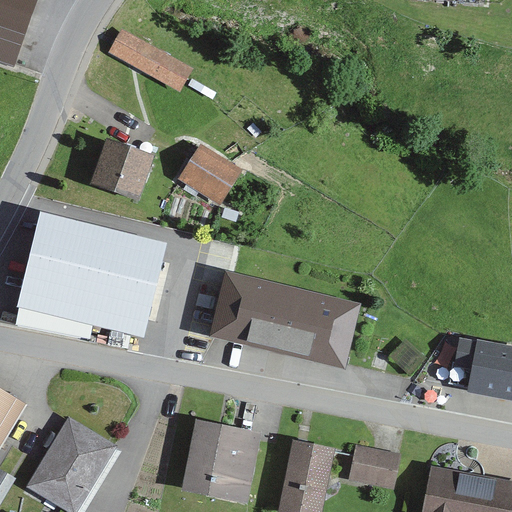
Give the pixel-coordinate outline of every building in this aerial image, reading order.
[(0,0),(0,61),(16,68),(38,0),(0,0)] [(123,29),(110,53),(181,92),(194,69),(123,29)] [(109,139),(93,183),(141,199),(156,156),(109,139)] [(242,172),(204,146),(182,179),(220,205),(242,172)] [(168,244),(40,213),(18,307),(21,308),(93,325),(146,337),(168,244)] [(360,305),(227,272),(211,336),(345,369),(360,305)] [(93,325),(21,308),(17,325),(90,340),(93,325)] [(511,347),(459,337),(450,384),(511,396),(511,347)] [(427,357),(407,338),(390,357),(411,375),(427,357)] [(0,388),(0,450),(27,405),(0,388)] [(69,419),(27,488),(66,511),(76,511),(116,448),(69,419)] [(197,421),(183,490),(249,504),(263,434),(197,421)] [(293,442),(278,511),(321,511),(335,450),(293,442)] [(401,455),(357,446),(350,478),(393,488),(401,455)] [(511,511),(511,482),(433,467),(424,511),(511,511)] [(0,469),(0,505),(0,506),(16,479),(0,469)]
